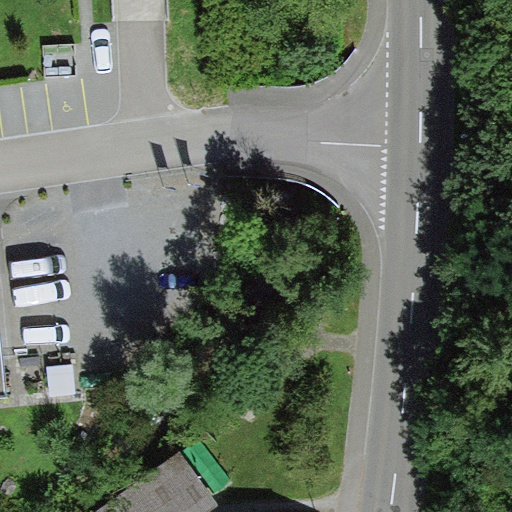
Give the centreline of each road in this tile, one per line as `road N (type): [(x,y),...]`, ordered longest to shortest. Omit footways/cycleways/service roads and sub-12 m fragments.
road 1 (residential): [(0,166),(233,135),(420,144)]
road 2 (tertiary): [(392,511),(420,144)]
road 3 (tertiary): [(420,144),(418,0)]
